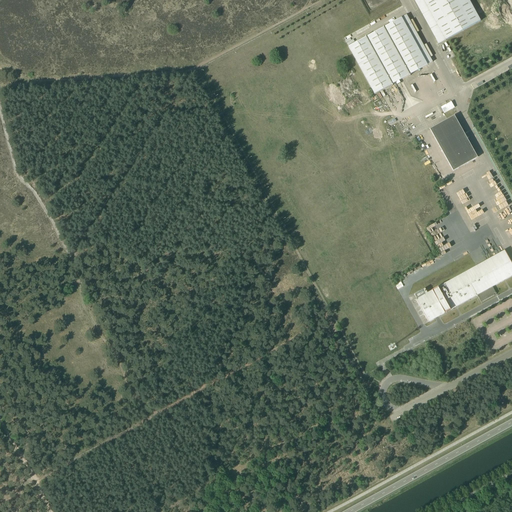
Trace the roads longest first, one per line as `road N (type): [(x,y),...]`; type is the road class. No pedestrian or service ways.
road 1 (track): [(319,0),(195,69),(0,84)]
road 2 (track): [(331,315),(197,68)]
road 3 (secondary): [(350,511),(511,422)]
